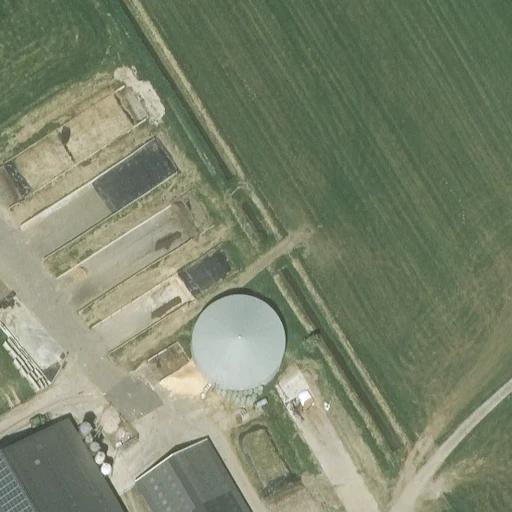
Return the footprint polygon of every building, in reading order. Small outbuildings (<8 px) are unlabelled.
[(113,284),(212,230),(197,202),(97,257),(113,284)] [(100,351),(226,281),(215,261),(88,330),(100,351)] [(237,388),(251,386),(263,380),(273,370),(279,357),(281,343),(278,330),(271,318),(260,309),(247,304),(233,303),(220,307),(209,315),(200,327),(196,340),(197,354),(202,367),(211,378),(223,385),(237,388)] [(0,511),(112,511),(63,427),(0,463),(0,511)] [(244,448),(275,511),(320,511),(279,430),(244,448)] [(208,449),(138,491),(150,511),(244,511),(232,490),(208,449)] [(111,504),(115,511),(131,511),(136,509),(129,495),(111,504)]
